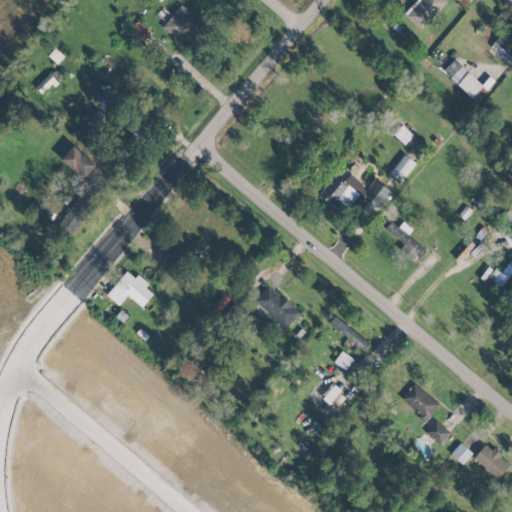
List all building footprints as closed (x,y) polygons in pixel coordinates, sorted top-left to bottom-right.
[(416,0),(403,12),(419,29),(446,3),(443,0),(416,0)] [(183,45),(202,22),(181,4),(161,28),(183,45)] [(511,20),(490,47),(507,61),(511,55),(511,20)] [(150,32),(137,21),(131,28),(144,40),(150,32)] [(471,97),(482,85),(461,66),(450,78),(471,97)] [(55,80),(49,74),(35,86),(41,93),(55,80)] [(413,135),(401,125),(393,134),(404,144),(413,135)] [(60,160),(84,178),(95,163),(71,146),(60,160)] [(414,163),(403,154),(389,171),(400,180),(414,163)] [(318,195),(336,210),(342,202),(348,208),(359,193),(379,209),(392,192),(374,178),(367,188),(349,174),(342,183),(333,176),(318,195)] [(68,235),(95,205),(83,194),(56,224),(68,235)] [(511,213),(510,209),(501,213),(505,222),(497,226),(507,248),(511,245),(511,213)] [(405,244),(400,253),(415,262),(424,247),(399,231),(401,228),(390,221),(384,231),(405,244)] [(489,277),(499,286),(511,271),(511,258),(498,274),(495,271),(489,277)] [(154,292),(135,276),(134,277),(126,271),(106,295),(118,305),(127,295),(141,307),(154,292)] [(254,303),(285,326),(298,310),(267,286),(254,303)] [(365,350),(371,341),(332,317),(327,325),(365,350)] [(353,359),(341,351),(333,362),(345,370),(353,359)] [(424,420),(438,405),(414,383),(400,399),(424,420)] [(451,434),(435,420),(424,432),(440,445),(451,434)] [(461,464),(471,453),(460,442),(450,454),(461,464)] [(484,444),(472,459),(498,479),(510,463),(484,444)]
